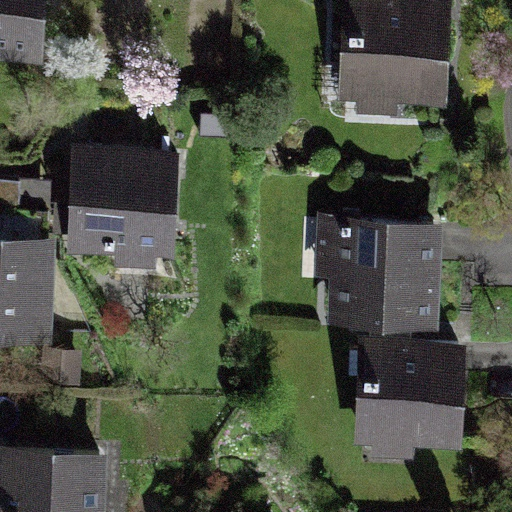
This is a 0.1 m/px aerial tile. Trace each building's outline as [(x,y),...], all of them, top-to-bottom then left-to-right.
[(15,0),(0,0),(0,51),(13,52),(15,0)] [(413,1),(315,1),(315,95),(413,95),(413,1)] [(144,152),(45,150),(43,248),(142,250),(144,152)] [(412,215),(313,217),(315,327),(415,325),(412,215)] [(23,240),(0,238),(0,346),(17,347),(23,240)] [(431,344),(339,341),(337,437),(429,439),(431,344)] [(77,511),(81,457),(0,451),(0,511),(77,511)]
